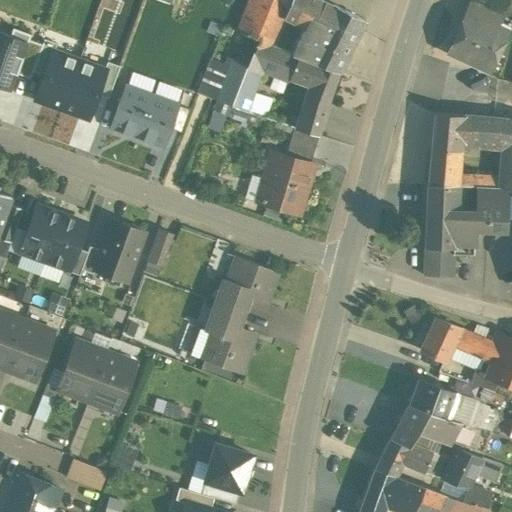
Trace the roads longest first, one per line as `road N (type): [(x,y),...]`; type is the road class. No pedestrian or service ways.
road 1 (residential): [(0,148),(342,262)]
road 2 (residential): [(420,0),(342,262)]
road 3 (residential): [(342,262),(298,445),(292,511)]
road 4 (unknown): [(308,404),(464,447),(479,471),(482,511)]
road 5 (unclassified): [(342,262),(511,317)]
